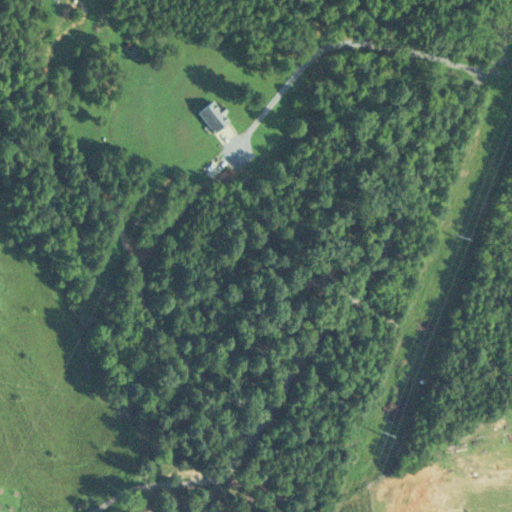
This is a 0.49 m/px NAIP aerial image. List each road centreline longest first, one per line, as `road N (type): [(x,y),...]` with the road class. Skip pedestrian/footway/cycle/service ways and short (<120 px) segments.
road 1 (track): [(210,176),(149,252),(131,248),(112,199),(46,91),(50,50),(72,28),(104,19)]
road 2 (track): [(268,414),(221,391),(181,357),(152,305),(149,252)]
